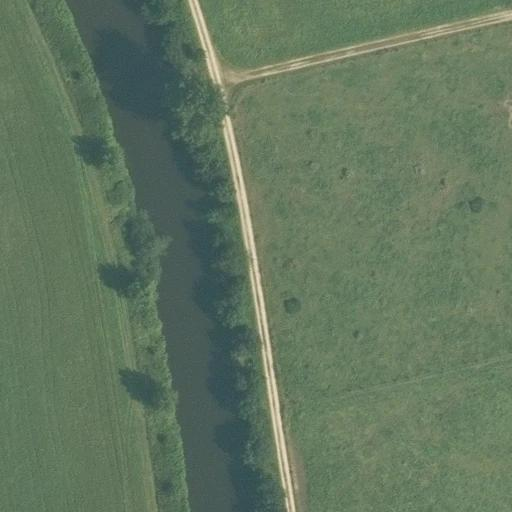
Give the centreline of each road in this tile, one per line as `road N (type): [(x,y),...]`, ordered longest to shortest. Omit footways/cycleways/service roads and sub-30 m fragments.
road 1 (track): [(155,511),(121,316),(30,0)]
road 2 (track): [(216,90),(288,511)]
road 3 (track): [(216,90),(511,22)]
